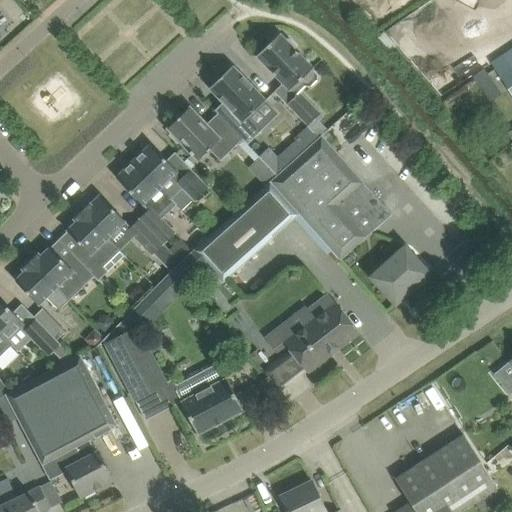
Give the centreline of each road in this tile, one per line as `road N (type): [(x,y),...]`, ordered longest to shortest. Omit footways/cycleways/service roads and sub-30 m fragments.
road 1 (residential): [(152,511),(308,438),(511,293)]
road 2 (residential): [(54,205),(230,20)]
